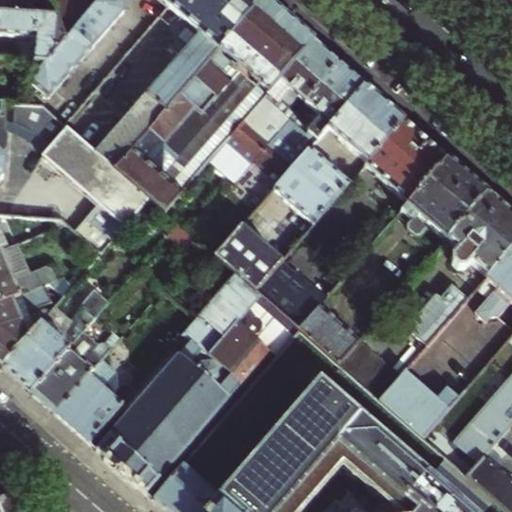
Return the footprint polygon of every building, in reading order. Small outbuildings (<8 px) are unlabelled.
[(103,0),(64,45),(46,66),(22,93),(41,110),(123,16),(124,7),(121,5),(125,0),(155,0),(167,10),(176,0),(103,0)] [(48,0),(55,20),(64,45),(103,0),(48,0)] [(114,173),(262,3),(258,0),(176,0),(167,10),(159,20),(173,32),(174,43),(176,44),(171,50),(181,59),(96,158),(114,173)] [(274,13),(262,3),(114,173),(149,203),(163,216),(214,158),(267,97),(312,46),(300,36),(274,13)] [(64,45),(55,20),(2,17),(0,17),(0,38),(34,40),(32,65),(46,66),(64,45)] [(325,58),(312,46),(267,97),(277,106),(280,102),(289,110),(297,100),(304,106),(337,68),(325,58)] [(348,77),(337,68),(304,106),(320,120),(304,138),(288,124),(244,175),(270,197),(273,193),(308,153),(327,132),(363,90),(348,77)] [(363,90),(327,132),(366,167),(403,125),(384,108),(369,95),(363,90)] [(280,102),(277,106),(267,97),(214,158),(215,168),(229,179),(240,180),(244,175),(288,124),(296,116),(289,110),(280,102)] [(14,127),(3,122),(2,132),(29,143),(38,154),(44,158),(66,132),(42,111),(13,110),(14,127)] [(366,167),(364,170),(407,207),(446,163),(427,146),(403,125),(366,167)] [(96,158),(66,132),(44,158),(42,160),(97,210),(75,235),(102,259),(149,203),(114,173),(96,158)] [(308,153),(273,193),(313,228),(348,188),(308,153)] [(445,243),(485,197),(468,182),(446,163),(407,207),(400,215),(410,224),(407,227),(407,232),(414,239),(419,239),(427,229),(445,244),(445,243)] [(487,280),(511,250),(511,219),(510,219),(485,197),(445,243),(456,253),(450,260),(452,267),(457,272),(465,271),(470,265),(487,280)] [(194,243),(177,228),(169,238),(186,253),(194,243)] [(214,260),(236,279),(254,295),(281,264),(241,229),(214,260)] [(0,255),(10,251),(2,232),(0,231),(0,255)] [(64,301),(52,273),(47,270),(31,277),(19,248),(10,251),(0,255),(0,309),(20,300),(48,287),(64,301)] [(511,306),(511,250),(487,280),(475,293),(486,302),(474,317),(484,325),(489,320),(496,320),(509,304),(511,306)] [(282,264),(281,264),(254,295),(261,301),(298,333),(319,309),(325,302),(282,264)] [(254,295),(236,279),(143,388),(91,448),(92,449),(105,460),(104,463),(115,472),(120,477),(136,490),(137,489),(147,497),(147,498),(271,355),(255,341),(256,340),(258,340),(259,339),(260,338),(261,338),(262,337),(262,335),(263,334),(263,333),(263,332),(263,331),(263,329),(263,328),(262,327),(261,326),(260,325),(258,324),(257,323),(256,323),(254,323),(253,323),(251,324),(250,325),(249,326),(248,327),(247,328),(247,329),(247,330),(246,331),(245,333),(238,327),(261,301),(254,295)] [(427,349),(467,303),(450,288),(439,301),(434,297),(405,330),(427,349)] [(379,319),(390,306),(381,298),(370,311),(379,319)] [(49,319),(52,316),(42,314),(29,320),(20,300),(0,309),(0,368),(3,372),(49,319)] [(86,334),(104,314),(94,305),(87,313),(85,312),(70,330),(71,331),(67,335),(49,319),(3,372),(14,381),(32,397),(86,334)] [(334,365),(379,404),(400,380),(319,309),(298,333),(300,334),(334,365)] [(102,348),(86,334),(32,397),(45,408),(57,418),(108,358),(123,340),(115,334),(102,348)] [(471,511),(466,507),(473,499),(454,483),(448,491),(320,380),(334,365),(300,334),(155,503),(165,511),(471,511)] [(511,345),(511,337),(496,355),(500,359),(511,345)] [(108,358),(57,418),(69,428),(91,448),(143,388),(108,358)] [(404,375),(400,380),(379,404),(422,442),(433,428),(457,401),(445,390),(435,402),(404,375)] [(511,376),(452,445),(433,428),(422,442),(465,479),(483,459),(511,425),(511,376)] [(511,511),(511,484),(483,459),(465,479),(504,511),(511,511)] [(0,511),(15,511),(10,498),(0,502),(0,511)]
